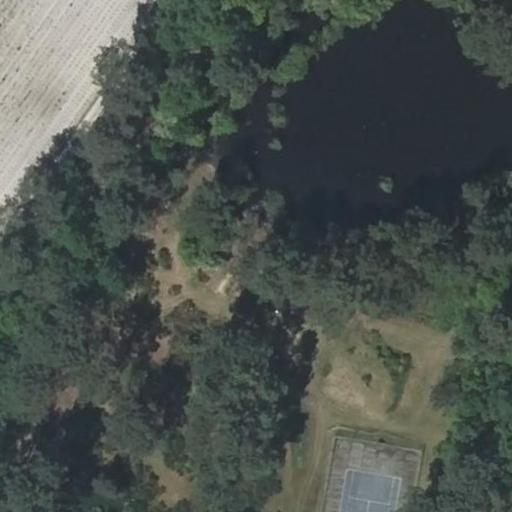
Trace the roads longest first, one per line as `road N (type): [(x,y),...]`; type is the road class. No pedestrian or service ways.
road 1 (track): [(192,0),(0,267)]
road 2 (track): [(308,511),(322,463),(323,399),(294,337),(272,316)]
